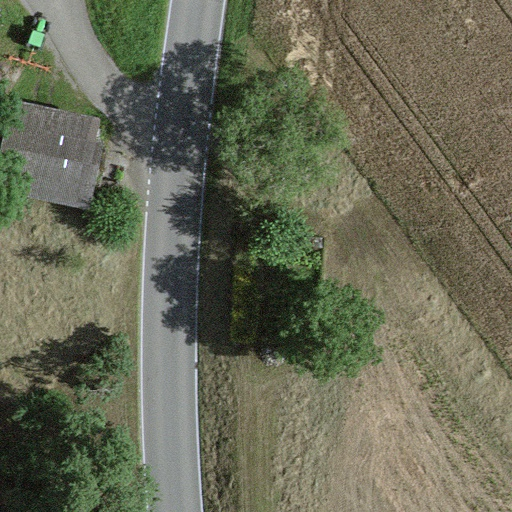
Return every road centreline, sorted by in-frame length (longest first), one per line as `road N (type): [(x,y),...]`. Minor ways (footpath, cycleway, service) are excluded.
road 1 (tertiary): [(208,0),(177,219),(178,511)]
road 2 (unknown): [(61,0),(177,219)]
